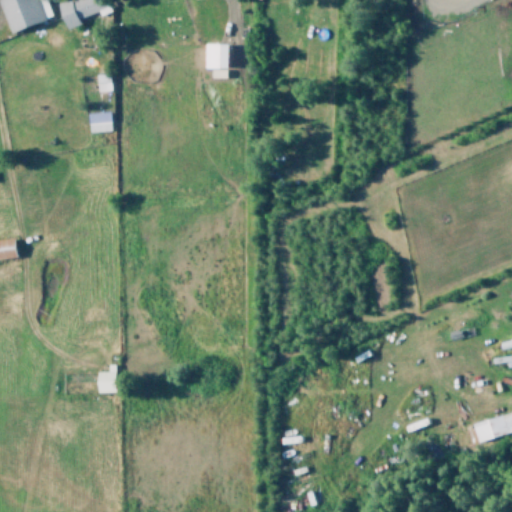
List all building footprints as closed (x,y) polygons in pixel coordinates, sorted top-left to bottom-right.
[(0,0),(0,10),(8,32),(44,19),(37,0),(0,0)] [(64,0),(55,3),(63,28),(79,23),(77,17),(97,10),(98,13),(106,10),(102,0),(64,0)] [(226,43),(203,42),(202,67),(225,67),(226,43)] [(96,91),(109,89),(106,72),(93,74),(96,91)] [(86,131),(108,130),(107,111),(85,112),(86,131)] [(0,257),(14,257),(12,237),(0,238),(0,257)] [(511,411),(469,420),(473,439),(511,430),(511,411)]
